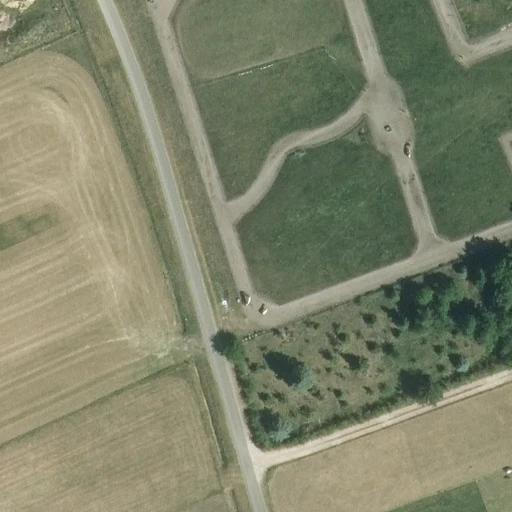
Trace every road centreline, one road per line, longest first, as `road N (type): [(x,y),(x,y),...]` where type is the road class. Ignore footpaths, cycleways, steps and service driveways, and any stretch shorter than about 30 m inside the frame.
road 1 (unclassified): [(260,511),(126,58),(101,0)]
road 2 (track): [(248,468),(511,373)]
